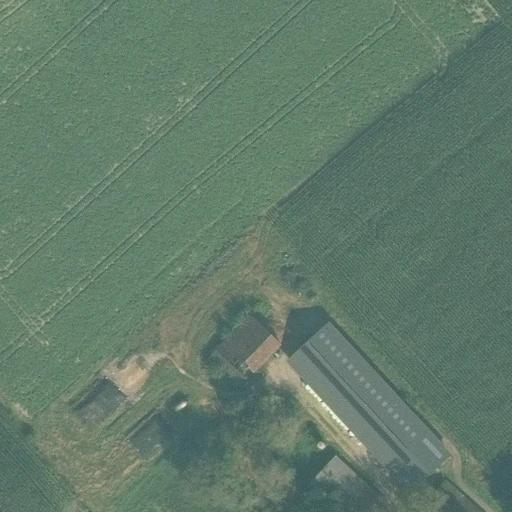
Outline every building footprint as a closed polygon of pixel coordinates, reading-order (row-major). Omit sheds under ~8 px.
[(211,352),(241,380),(275,343),(245,315),(211,352)] [(450,457),(327,325),(289,360),(412,492),(450,457)] [(253,422),(271,437),(284,421),(266,406),(253,422)] [(229,472),(250,484),(259,467),(238,455),(229,472)] [(309,485),(337,511),(387,511),(390,509),(335,457),(309,485)] [(429,496),(445,511),(480,511),(446,479),(429,496)]
